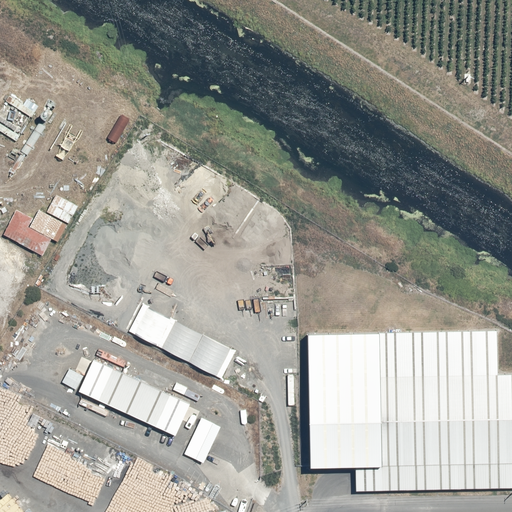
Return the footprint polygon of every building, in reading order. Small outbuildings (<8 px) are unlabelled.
[(71,72),(57,63),(50,74),(64,83),(71,72)] [(89,83),(77,74),(69,84),(81,93),(89,83)] [(0,131),(0,130),(18,141),(19,141),(41,105),(38,104),(28,98),(26,101),(10,91),(5,100),(10,103),(5,111),(0,110),(0,131)] [(58,103),(49,98),(19,151),(15,149),(11,155),(15,157),(6,173),(15,178),(48,120),(52,122),(56,114),(53,112),(58,103)] [(131,119),(121,114),(109,136),(119,141),(131,119)] [(39,208),(34,218),(18,209),(5,234),(43,255),(52,238),(53,238),(59,241),(67,227),(79,206),(57,194),(47,212),(39,208)] [(52,293),(58,281),(50,277),(44,289),(52,293)] [(142,303),(128,332),(221,378),(235,350),(142,303)] [(493,341),(307,346),(310,477),(350,476),(351,499),(511,495),(511,383),(494,384),(493,341)] [(94,359),(78,393),(175,436),(190,402),(94,359)] [(221,427),(202,417),(184,454),(203,463),(221,427)]
